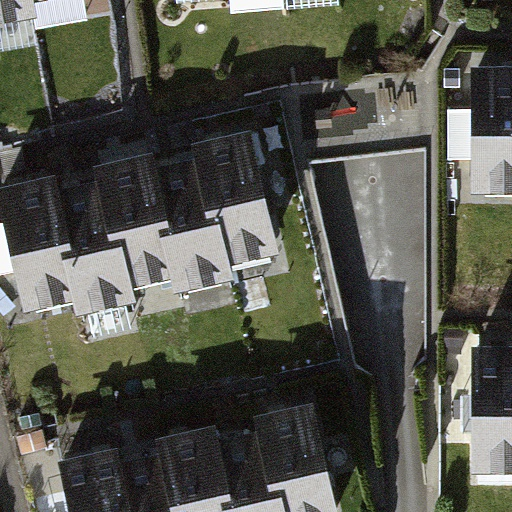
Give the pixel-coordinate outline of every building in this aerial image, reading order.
[(511,58),(475,59),(476,175),(511,175),(511,58)] [(247,125),(197,137),(200,149),(227,253),(277,241),(247,125)] [(200,149),(150,161),(176,266),(179,277),(230,265),(227,253),(200,149)] [(147,150),(96,163),(100,175),(126,279),(176,266),(150,161),(147,150)] [(100,175),(49,187),(76,292),(79,303),(129,291),(126,279),(100,175)] [(46,176),(0,187),(0,202),(26,305),(76,292),(49,187),(46,176)] [(511,339),(478,340),(479,456),(511,455),(511,339)] [(313,393),(263,406),(266,418),(289,511),(332,511),(342,509),(313,393)] [(289,511),(266,418),(216,430),(236,511),(289,511)] [(213,419),(162,431),(165,444),(182,511),(236,511),(216,430),(213,419)] [(182,511),(165,444),(115,456),(129,511),(182,511)] [(112,445),(62,457),(76,511),(129,511),(115,456),(112,445)]
